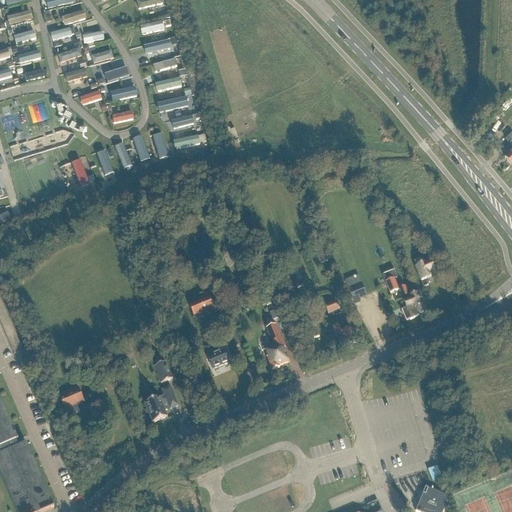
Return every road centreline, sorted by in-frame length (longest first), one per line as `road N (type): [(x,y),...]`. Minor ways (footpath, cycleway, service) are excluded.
road 1 (unclassified): [(84,511),(151,455),(199,429),(481,311)]
road 2 (secondary): [(511,225),(331,19)]
